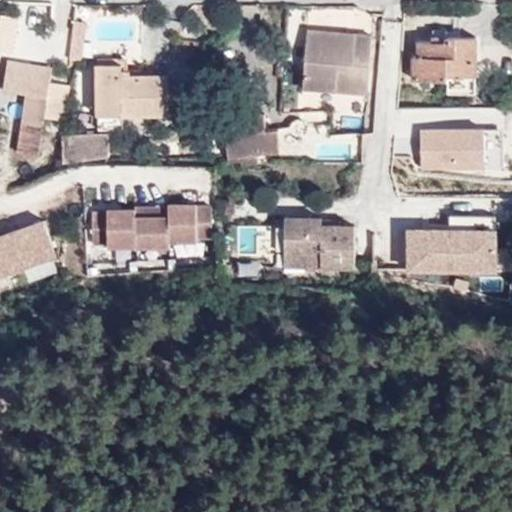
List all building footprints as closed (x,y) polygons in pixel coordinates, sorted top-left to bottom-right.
[(74,21),(69,59),(81,60),(85,23),(74,21)] [(373,34),(357,32),(357,39),(346,38),(347,31),(310,28),(306,72),(305,86),(305,87),(368,92),(373,34)] [(448,42),(449,37),(449,29),(435,29),(434,42),(448,42)] [(477,37),(449,37),(448,42),(434,42),(421,42),(421,56),(417,57),(416,78),(449,77),(449,74),(478,74),(477,37)] [(203,58),(205,43),(175,38),(174,56),(203,58)] [(67,120),(73,87),(52,82),(55,67),(10,58),(5,86),(28,92),(16,149),(37,155),(43,125),(45,116),(52,117),(67,120)] [(100,116),(170,114),(169,76),(123,77),(123,64),(100,65),(100,116)] [(477,93),(478,74),(449,74),(449,77),(448,93),(477,93)] [(410,120),(411,107),(394,105),(393,118),(410,120)] [(207,153),(221,153),(228,153),(230,163),(242,162),(243,165),(258,163),(258,152),(281,151),(280,129),(268,129),(266,113),(206,118),(207,153)] [(50,126),(52,117),(45,116),(43,125),(50,126)] [(420,171),(496,171),(496,128),(419,129),(420,171)] [(213,249),(212,206),(90,208),(91,251),(213,249)] [(289,217),(288,272),(308,273),(308,267),(358,268),(358,225),(325,225),(313,225),(312,217),(289,217)] [(0,289),(60,268),(43,220),(0,235),(0,289)] [(450,220),(450,231),(406,231),(406,276),(498,276),(498,220),(450,220)] [(231,223),(229,238),(239,239),(241,224),(231,223)]
